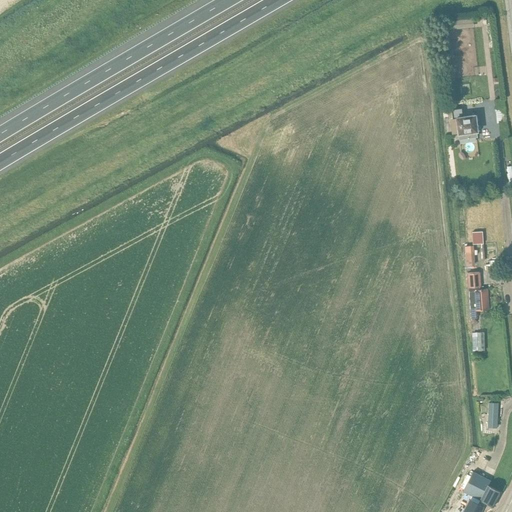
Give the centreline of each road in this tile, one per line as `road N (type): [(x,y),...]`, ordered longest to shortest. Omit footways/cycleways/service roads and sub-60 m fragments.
road 1 (track): [(351,0),(0,185)]
road 2 (motorway): [(0,162),(278,0)]
road 3 (motorway): [(229,0),(0,134)]
